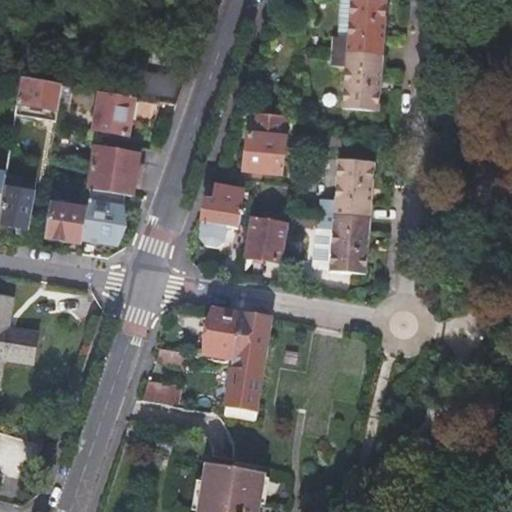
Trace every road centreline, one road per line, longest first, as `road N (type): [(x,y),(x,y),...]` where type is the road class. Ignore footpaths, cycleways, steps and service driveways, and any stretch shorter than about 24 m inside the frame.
road 1 (residential): [(422,0),(401,326),(148,285)]
road 2 (residential): [(237,0),(152,247),(148,285)]
road 3 (residential): [(148,285),(68,511)]
road 4 (residential): [(148,285),(0,260)]
